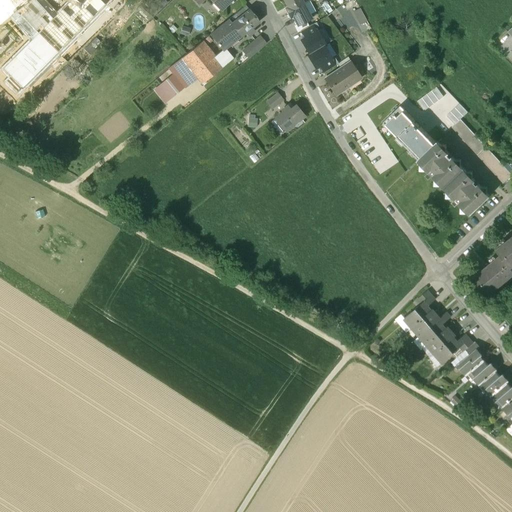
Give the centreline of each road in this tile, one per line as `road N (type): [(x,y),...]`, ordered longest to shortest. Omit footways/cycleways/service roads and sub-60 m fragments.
road 1 (track): [(0,152),(356,350),(511,456)]
road 2 (residential): [(260,0),(326,120),(439,272)]
road 3 (track): [(439,272),(337,370),(240,511)]
